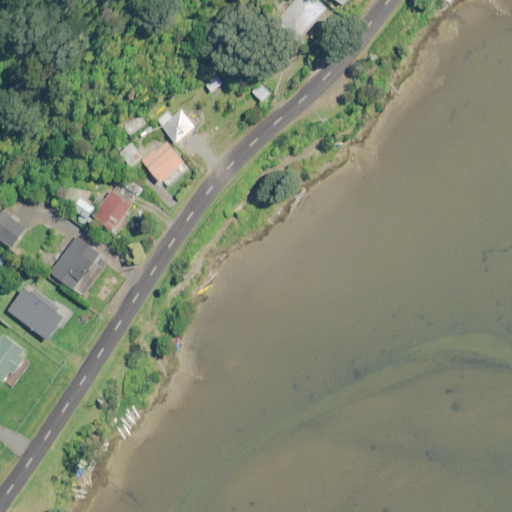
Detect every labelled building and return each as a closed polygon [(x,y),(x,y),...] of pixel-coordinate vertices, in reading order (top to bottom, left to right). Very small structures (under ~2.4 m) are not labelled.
[(333,6),(325,0),(295,0),(283,15),(308,36),(333,6)] [(225,84),(217,76),(207,86),(215,94),(225,84)] [(271,95),(261,86),(253,95),(263,104),(271,95)] [(199,128),(183,110),(174,118),(169,113),(159,122),(180,145),(199,128)] [(187,163),(167,142),(145,162),(170,189),(186,173),(181,168),(187,163)] [(144,159),(136,149),(128,156),(136,166),(144,159)] [(135,206),(115,192),(97,218),(117,232),(135,206)] [(87,225),(88,224),(93,216),(97,209),(81,199),(75,211),(81,214),(78,218),(78,219),(78,220),(78,221),(78,222),(79,223),(79,224),(80,224),(81,225),(82,225),(83,226),(84,226),(85,226),(86,225),(87,225)] [(29,229),(17,221),(3,240),(15,249),(29,229)] [(102,255),(80,238),(53,274),(76,291),(102,255)] [(14,254),(8,249),(0,258),(0,264),(3,267),(14,254)] [(10,313),(38,333),(34,340),(48,350),(57,337),(70,319),(28,289),(10,313)] [(13,373),(16,375),(27,360),(22,356),(26,351),(6,337),(0,345),(0,378),(6,383),(13,373)]
